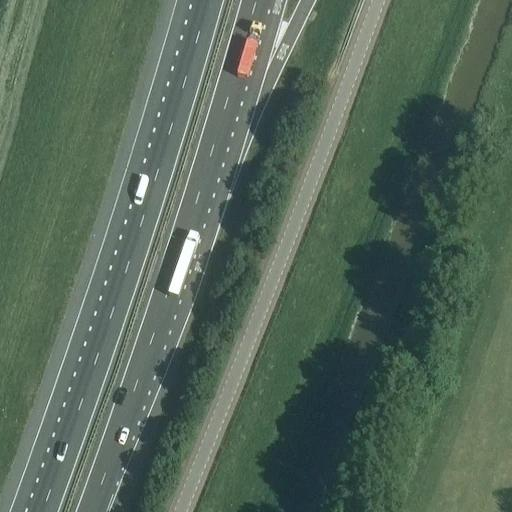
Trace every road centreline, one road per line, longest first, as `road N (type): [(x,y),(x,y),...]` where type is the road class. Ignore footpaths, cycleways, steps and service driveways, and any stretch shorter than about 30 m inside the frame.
road 1 (tertiary): [(180,511),(378,0)]
road 2 (motorway): [(208,0),(42,511)]
road 3 (motorway): [(91,511),(256,0)]
